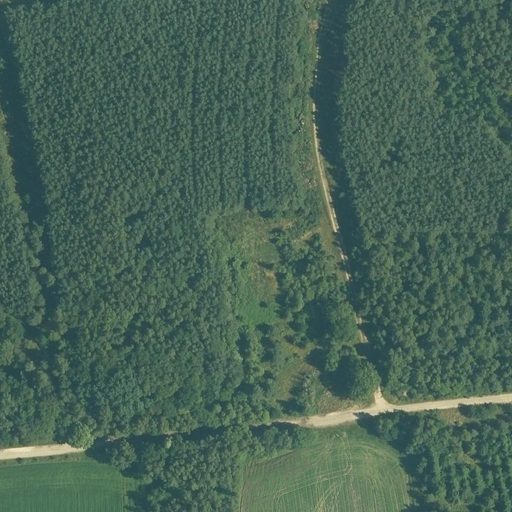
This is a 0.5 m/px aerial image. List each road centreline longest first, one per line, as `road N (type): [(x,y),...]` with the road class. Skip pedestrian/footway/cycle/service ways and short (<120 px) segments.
road 1 (track): [(0,453),(511,393)]
road 2 (track): [(381,406),(322,158),(324,0)]
